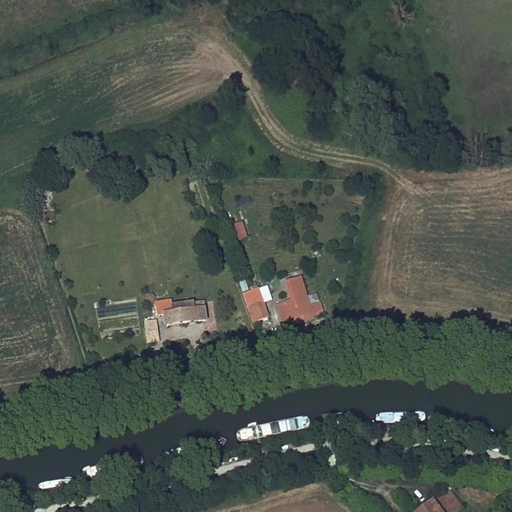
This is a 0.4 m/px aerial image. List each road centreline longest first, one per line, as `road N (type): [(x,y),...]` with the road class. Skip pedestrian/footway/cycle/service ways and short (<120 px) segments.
road 1 (track): [(38,511),(326,445),(427,445),(511,459)]
road 2 (track): [(185,511),(314,487),(333,467)]
